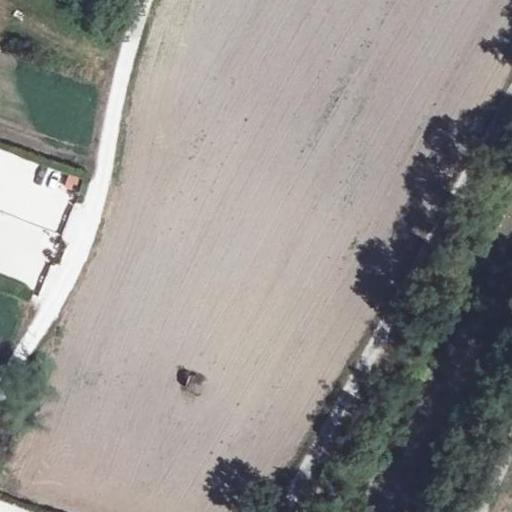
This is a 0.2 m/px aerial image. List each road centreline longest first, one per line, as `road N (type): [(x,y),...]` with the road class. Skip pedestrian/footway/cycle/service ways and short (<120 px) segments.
road 1 (unclassified): [(511,100),(278,511)]
road 2 (track): [(0,393),(84,237),(141,0)]
